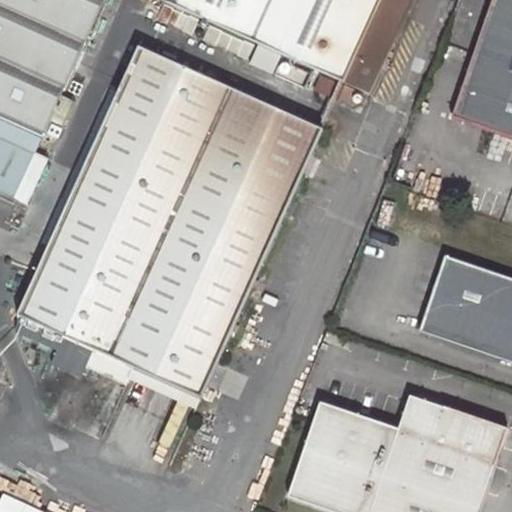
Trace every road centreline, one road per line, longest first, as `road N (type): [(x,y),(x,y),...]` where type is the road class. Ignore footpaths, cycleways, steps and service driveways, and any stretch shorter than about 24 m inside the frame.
road 1 (unknown): [(373,138),(217,500),(196,506),(162,499),(26,441)]
road 2 (unknown): [(112,27),(373,138)]
road 3 (unknown): [(0,268),(112,27)]
road 4 (unknown): [(511,359),(391,307),(390,288),(411,235)]
road 5 (unknown): [(0,277),(22,334),(26,441)]
road 6 (unknown): [(430,0),(373,138)]
